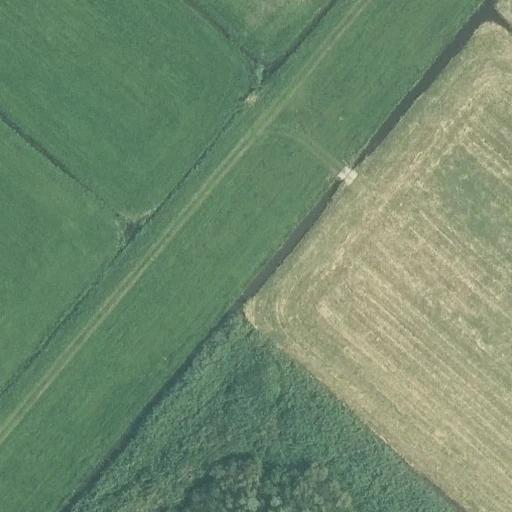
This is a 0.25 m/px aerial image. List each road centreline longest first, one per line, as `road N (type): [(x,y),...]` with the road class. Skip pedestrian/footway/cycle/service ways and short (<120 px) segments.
road 1 (track): [(393,0),(293,127),(0,451)]
road 2 (track): [(293,127),(404,219)]
